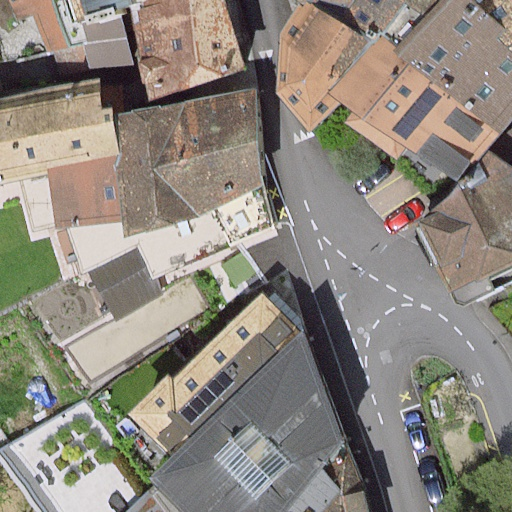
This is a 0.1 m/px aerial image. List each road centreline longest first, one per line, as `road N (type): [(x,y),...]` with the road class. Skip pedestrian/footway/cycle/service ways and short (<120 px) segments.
road 1 (residential): [(343,291),(289,142),(251,0)]
road 2 (residential): [(343,291),(376,286),(445,314),(487,369),(511,422)]
road 3 (residential): [(412,511),(343,291)]
